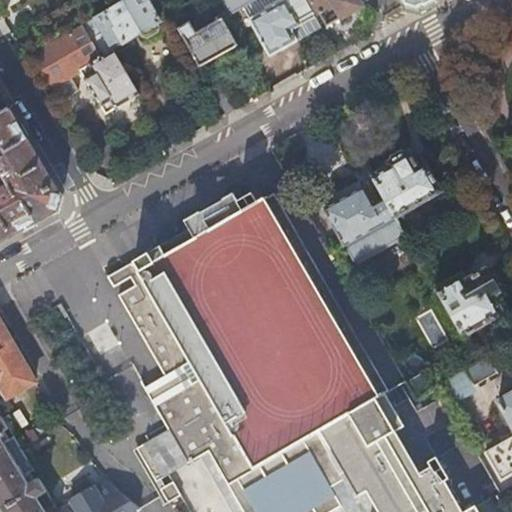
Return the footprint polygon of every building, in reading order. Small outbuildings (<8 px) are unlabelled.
[(162,22),(148,0),(124,0),(95,17),(118,55),(128,48),(126,44),(142,34),(144,36),(149,38),(160,31),(162,27),(160,24),(162,22)] [(220,0),(229,16),(244,7),(252,21),(272,57),(323,28),(307,0),(220,0)] [(314,0),(330,26),(365,6),(361,0),(314,0)] [(118,55),(95,17),(33,53),(61,100),(80,89),(73,75),(82,70),(108,114),(141,94),(118,55)] [(191,22),(180,29),(202,67),(239,46),(223,18),(197,33),(191,22)] [(216,92),(228,114),(241,107),(228,85),(216,92)] [(0,113),(11,107),(0,89),(0,113)] [(37,151),(11,107),(0,113),(0,176),(5,174),(10,183),(0,188),(0,240),(57,209),(62,193),(37,151)] [(390,168),(372,178),(375,182),(395,217),(440,192),(425,165),(418,169),(409,153),(407,154),(406,151),(402,151),(391,157),(389,161),(390,164),(388,165),(390,168)] [(372,178),(371,175),(321,204),(325,210),(375,182),(372,178)] [(375,182),(325,210),(345,245),(395,217),(375,182)] [(369,404),(391,392),(275,193),(259,203),(254,193),(128,265),(108,276),(115,287),(131,277),(136,285),(119,295),(165,375),(155,381),(145,386),(169,430),(188,463),(200,456),(209,451),(228,485),(369,404)] [(415,251),(400,227),(391,232),(405,257),(415,251)] [(436,289),(463,336),(507,310),(486,272),(466,282),(462,275),(436,289)] [(0,385),(8,398),(35,381),(0,321),(0,511),(45,511),(37,497),(48,490),(41,478),(36,480),(31,471),(35,468),(15,435),(10,437),(6,430),(10,427),(3,415),(0,417),(0,385)] [(496,371),(487,356),(465,369),(474,385),(496,371)] [(511,392),(498,401),(511,425),(511,435),(485,451),(501,480),(511,473),(511,392)] [(369,404),(228,485),(243,511),(331,511),(341,506),(331,488),(344,480),(351,492),(360,508),(371,502),(376,511),(479,511),(477,507),(467,511),(463,511),(446,482),(450,480),(438,459),(429,463),(432,468),(421,475),(396,432),(387,437),(369,404)] [(188,463),(169,430),(158,436),(150,440),(169,474),(188,463)] [(169,474),(150,440),(137,447),(157,481),(169,474)] [(209,451),(200,456),(232,511),(361,511),(360,508),(351,492),(344,480),(331,488),(341,506),(331,511),(243,511),(228,485),(209,451)] [(173,500),(181,495),(174,481),(161,488),(169,502),(173,500)] [(111,511),(94,484),(71,498),(73,502),(60,510),(61,511),(111,511)] [(376,511),(371,502),(360,508),(361,511),(376,511)]
